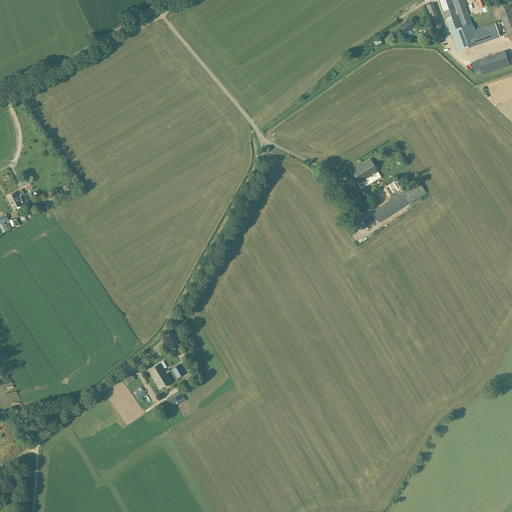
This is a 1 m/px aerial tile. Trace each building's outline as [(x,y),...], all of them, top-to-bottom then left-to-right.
[(439,0),(448,26),(457,50),(479,42),(475,31),(472,22),(464,0),(439,0)] [(433,3),(425,6),(435,36),(444,33),(433,3)] [(511,3),(498,9),(509,40),(511,38),(511,3)] [(412,20),(401,26),(405,33),(416,27),(412,20)] [(486,58),(477,62),(482,76),(491,72),(486,58)] [(359,165),(350,170),(361,189),(380,177),(369,160),(360,165),(359,165)] [(362,218),(368,229),(426,194),(419,183),(362,218)] [(401,190),(398,184),(395,186),(393,183),(372,195),(377,203),(401,190)] [(356,190),(346,196),(353,207),(363,200),(356,190)] [(16,192),(6,197),(13,211),(17,210),(16,208),(22,205),(22,203),(25,201),(23,196),(19,198),(16,192)] [(51,195),(50,195),(52,201),(60,198),(58,192),(57,193),(56,192),(51,194),(51,195)] [(4,215),(0,216),(0,224),(7,221),(9,220),(5,214),(4,215)] [(20,218),(13,221),(16,227),(22,224),(20,218)] [(0,226),(3,232),(12,228),(9,222),(0,226)] [(160,363),(148,371),(153,379),(159,390),(171,382),(166,373),(169,371),(168,369),(165,371),(160,363)] [(180,365),(171,370),(176,379),(186,373),(180,365)] [(132,375),(124,380),(127,385),(135,380),(135,379),(133,375),(132,375)] [(140,386),(133,391),(139,399),(146,394),(140,386)] [(180,391),(167,399),(171,405),(172,405),(184,398),(180,391)] [(13,407),(8,397),(4,399),(8,409),(13,407)]
